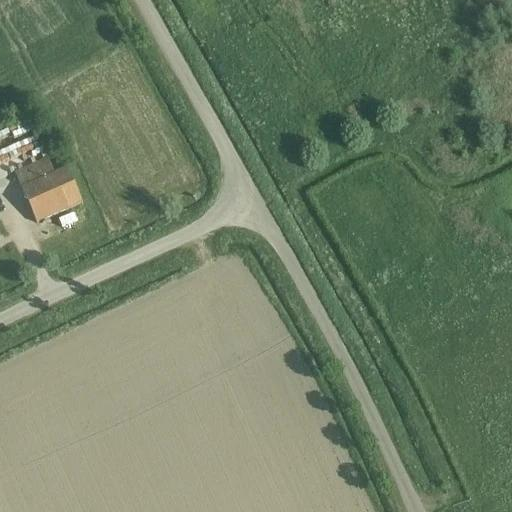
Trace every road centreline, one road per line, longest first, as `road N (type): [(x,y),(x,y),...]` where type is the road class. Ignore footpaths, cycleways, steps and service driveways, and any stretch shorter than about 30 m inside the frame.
road 1 (unclassified): [(417,511),(332,338),(250,199)]
road 2 (unclassified): [(0,336),(250,199)]
road 3 (unclassified): [(250,199),(136,0)]
